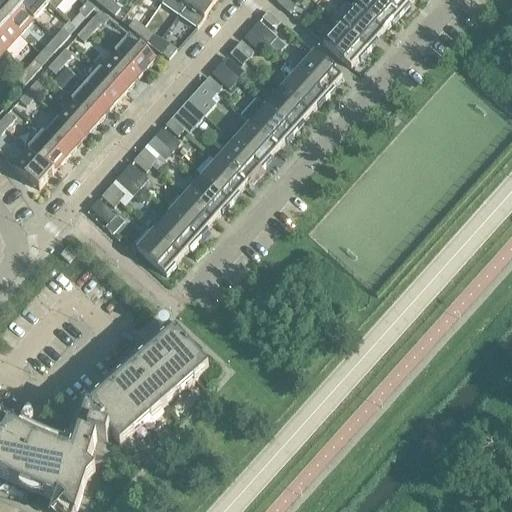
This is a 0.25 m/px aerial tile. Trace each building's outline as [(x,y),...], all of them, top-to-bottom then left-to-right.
[(34,21),(10,0),(5,0),(0,6),(0,19),(20,37),(34,21)] [(49,5),(43,0),(10,0),(34,21),(49,5)] [(67,0),(43,0),(49,5),(57,12),(67,0)] [(105,10),(110,2),(107,0),(96,0),(95,2),(105,10)] [(217,0),(190,0),(186,7),(204,19),(217,0)] [(290,15),(295,9),(285,0),(280,0),(277,4),(290,15)] [(399,16),(380,0),(363,0),(355,9),(383,34),(399,16)] [(413,0),(380,0),(399,16),(413,0)] [(105,10),(114,18),(120,10),(110,2),(105,10)] [(94,10),(87,4),(79,13),(86,19),(94,10)] [(355,9),(339,27),(367,52),(383,34),(355,9)] [(275,32),(281,25),(268,14),(263,20),(275,32)] [(20,37),(0,19),(0,48),(5,53),(20,37)] [(138,37),(144,29),(135,21),(128,29),(138,37)] [(100,28),(93,22),(86,30),(93,36),(100,28)] [(350,71),(351,70),(367,52),(339,27),(322,46),(350,71)] [(138,37),(148,45),(154,37),(144,29),(138,37)] [(62,46),(70,37),(63,30),(55,39),(62,46)] [(93,36),(86,30),(76,41),(83,47),(93,36)] [(129,38),(114,55),(140,78),(155,62),(129,38)] [(62,46),(55,39),(46,49),(53,55),(62,46)] [(248,61),(254,55),(241,44),(236,50),(248,61)] [(170,46),(162,56),(169,62),(177,52),(170,46)] [(248,61),(236,50),(230,57),(242,68),(248,61)] [(71,61),(64,54),(57,62),(64,68),(71,61)] [(114,55),(100,71),(126,94),(140,78),(114,55)] [(314,55),(298,73),(327,100),(336,90),(335,89),(342,80),(314,55)] [(212,74),(229,89),(246,72),(229,56),(212,74)] [(64,68),(57,62),(47,73),(54,79),(64,68)] [(33,78),(41,69),(34,63),(26,72),(33,78)] [(100,71),(85,87),(111,110),(126,94),(100,71)] [(33,78),(26,72),(17,81),(24,87),(33,78)] [(298,73),(282,91),(310,117),(317,108),(319,109),(327,100),(298,73)] [(216,97),(222,91),(209,80),(204,86),(216,97)] [(216,97),(204,86),(198,92),(210,104),(216,97)] [(85,87),(71,103),(97,126),(111,110),(85,87)] [(41,94),(34,88),(28,94),(35,100),(41,94)] [(282,91),(266,109),(295,136),(304,126),(303,124),(310,117),(282,91)] [(35,100),(28,94),(19,105),(26,111),(35,100)] [(295,136),(266,109),(258,102),(242,120),(249,127),(278,152),(285,144),(287,145),(295,136)] [(71,103),(56,119),(83,143),(97,126),(71,103)] [(184,133),(190,126),(177,115),(172,122),(184,133)] [(15,123),(8,117),(0,125),(0,126),(6,132),(15,123)] [(56,119),(42,135),(68,159),(83,143),(56,119)] [(184,133),(172,122),(166,128),(178,139),(184,133)] [(249,127),(233,145),(263,171),(272,162),(271,160),(278,152),(249,127)] [(42,135),(28,151),(54,175),(68,159),(42,135)] [(233,145),(217,163),(246,188),(253,180),(255,181),(263,171),(233,145)] [(54,175),(28,151),(13,168),(39,191),(54,175)] [(152,169),(158,162),(145,151),(139,157),(152,169)] [(152,169),(139,157),(134,164),(146,175),(152,169)] [(217,163),(201,180),(231,207),(240,197),(239,196),(246,188),(217,163)] [(201,180),(185,198),(214,224),(221,215),(223,217),(231,207),(201,180)] [(107,193),(120,204),(126,198),(113,187),(107,193)] [(107,193),(102,199),(114,211),(120,204),(107,193)] [(214,224),(185,198),(182,202),(178,198),(168,209),(172,213),(169,216),(199,243),(208,233),(206,232),(214,224)] [(169,216),(153,234),(182,259),(189,251),(191,252),(199,243),(169,216)] [(167,279),(176,269),(174,267),(182,259),(153,234),(137,252),(167,279)] [(76,256),(68,249),(61,257),(69,265),(76,256)] [(0,468),(0,469),(0,478),(23,490),(32,494),(57,503),(67,511),(73,511),(96,442),(106,445),(109,436),(120,448),(208,370),(176,333),(175,333),(171,329),(164,328),(164,334),(168,339),(87,410),(72,456),(35,441),(0,422),(0,468)]
